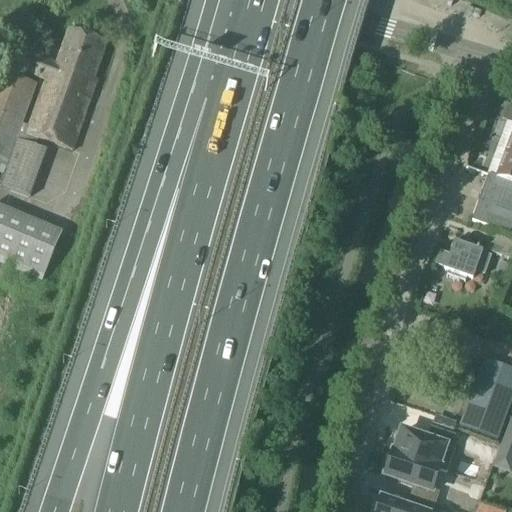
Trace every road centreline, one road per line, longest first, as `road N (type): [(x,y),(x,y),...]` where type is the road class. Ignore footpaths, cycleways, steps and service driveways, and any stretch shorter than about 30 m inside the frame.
road 1 (motorway): [(181,511),(323,0)]
road 2 (motorway): [(227,105),(101,369),(52,511)]
road 3 (motorway): [(227,105),(116,511)]
road 4 (residential): [(397,308),(483,58)]
road 5 (tertiary): [(483,58),(308,0)]
